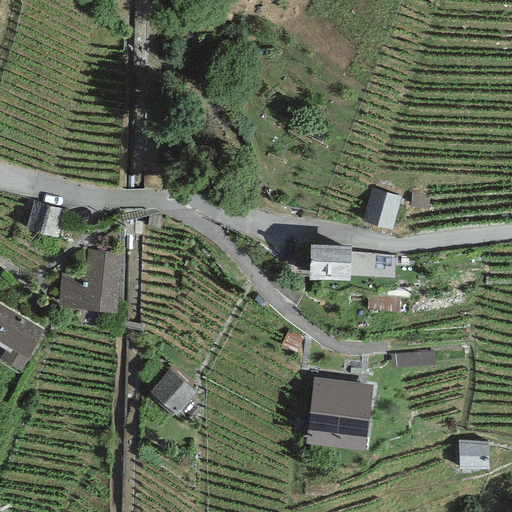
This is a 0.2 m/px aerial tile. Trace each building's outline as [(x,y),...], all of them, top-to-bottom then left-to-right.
[(379,192),(372,223),(394,228),(401,197),(379,192)] [(64,210),(33,201),(25,227),(57,236),(64,210)] [(310,242),(309,276),(350,277),(351,243),(310,242)] [(114,309),(118,251),(87,249),(85,276),(62,274),(59,305),(114,309)] [(0,357),(21,370),(44,329),(0,302),(0,340),(8,345),(6,349),(0,357)] [(169,369),(150,390),(174,412),(193,391),(169,369)] [(314,378),(307,440),(364,446),(371,384),(314,378)] [(488,441),(458,441),(458,468),(488,467),(488,441)]
